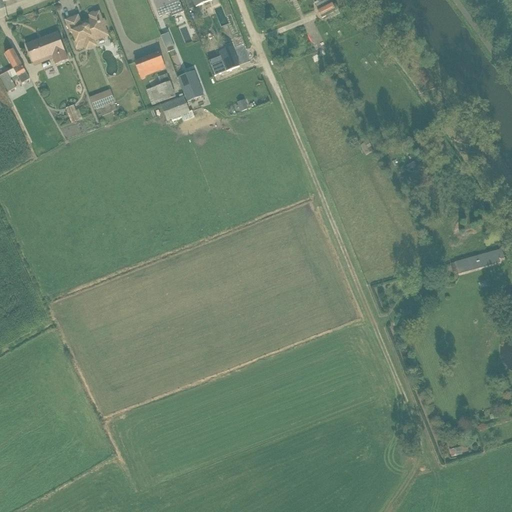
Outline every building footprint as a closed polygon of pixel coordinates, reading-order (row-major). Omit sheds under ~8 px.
[(171,17),(183,12),(178,0),(152,0),(159,17),(170,13),(171,17)] [(315,0),(317,2),(314,3),(322,19),(339,10),(336,4),(333,6),(329,0),(315,0)] [(95,42),(109,37),(105,27),(106,27),(104,21),(102,21),(99,13),(95,14),(94,14),(93,14),(92,14),(91,14),(90,15),(89,16),(91,20),(86,22),(86,23),(81,25),(77,17),(65,21),(70,33),(71,33),(75,42),(73,43),(76,51),(85,48),(86,51),(97,46),(95,42)] [(67,60),(57,33),(25,45),(33,67),(53,59),(55,65),(67,60)] [(167,54),(175,51),(168,34),(160,37),(167,54)] [(21,84),(29,80),(13,50),(5,55),(13,70),(0,76),(0,77),(8,92),(16,88),(13,82),(19,79),(21,84)] [(225,52),(207,58),(217,83),(234,76),(225,52)] [(145,78),(166,70),(159,53),(134,62),(141,80),(145,79),(145,78)] [(177,79),(186,103),(204,96),(195,72),(177,79)] [(152,106),(176,98),(170,82),(169,82),(167,75),(158,78),(160,86),(146,91),(152,106)] [(109,105),(115,103),(110,90),(89,98),(94,111),(104,107),(106,111),(111,109),(109,105)] [(189,112),(183,97),(161,106),(167,122),(181,117),(183,122),(194,118),(192,111),(189,112)] [(78,117),(81,116),(78,108),(75,109),(73,106),(66,109),(71,124),(79,121),(78,117)] [(56,145),(51,138),(50,139),(48,136),(40,141),(39,140),(37,141),(38,142),(32,146),(38,156),(56,145)] [(365,156),(373,152),(368,141),(365,143),(362,139),(357,141),(365,156)] [(458,276),(501,265),(499,260),(504,259),(501,250),(454,262),(454,263),(450,264),(453,276),(458,275),(458,276)] [(460,447),(449,450),(451,457),(462,455),(460,447)]
